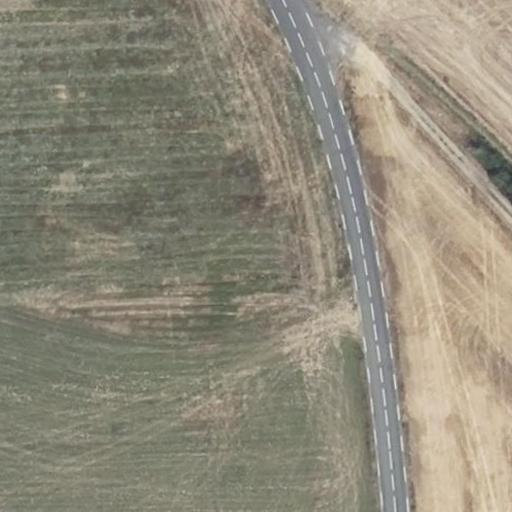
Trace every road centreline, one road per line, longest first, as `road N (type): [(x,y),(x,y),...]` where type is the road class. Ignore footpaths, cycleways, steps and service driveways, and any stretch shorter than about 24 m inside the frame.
road 1 (tertiary): [(398,511),(395,404),(364,209),(286,0)]
road 2 (track): [(292,8),(397,88),(511,197)]
